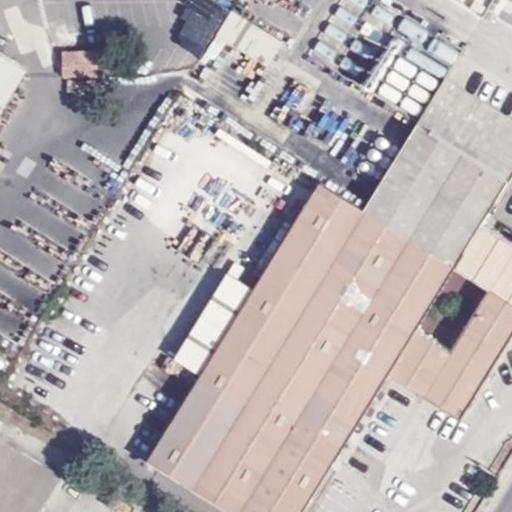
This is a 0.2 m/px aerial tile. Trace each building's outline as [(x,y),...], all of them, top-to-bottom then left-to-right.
[(233,2),(216,29),(266,61),(282,35),(233,2)] [(91,77),(91,49),(63,48),(63,77),(91,77)] [(0,91),(17,63),(0,52),(0,91)] [(425,119),(511,172),(511,116),(450,78),(425,119)] [(384,185),(511,266),(511,230),(491,218),(511,185),(511,172),(425,119),(384,185)] [(465,418),(511,342),(511,303),(491,290),(452,351),(420,330),(457,269),(367,212),(325,185),(324,184),(260,289),(232,271),(179,357),(207,374),(154,460),(238,511),(308,511),(395,374),(465,418)] [(491,290),(511,303),(511,266),(384,185),(367,212),(457,269),(458,267),(492,288),(491,290)] [(457,269),(491,290),(492,288),(458,267),(457,269)] [(452,351),(491,290),(457,269),(420,330),(452,351)] [(31,511),(56,471),(0,436),(0,511),(31,511)]
